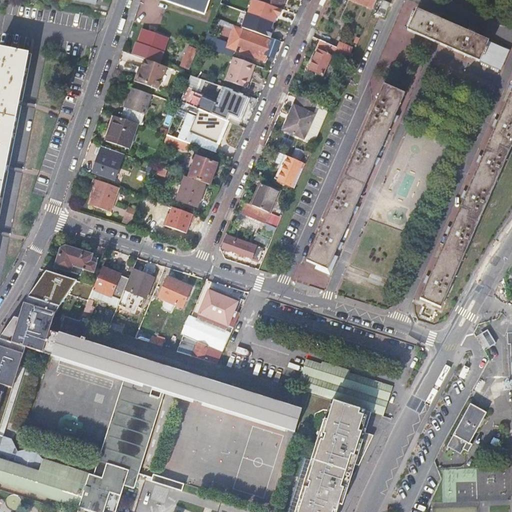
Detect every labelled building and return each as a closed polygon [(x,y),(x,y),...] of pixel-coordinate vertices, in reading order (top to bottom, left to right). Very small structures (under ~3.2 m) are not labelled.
[(164,0),(205,14),(210,0),(164,0)] [(259,0),(259,1),(281,9),(284,1),(281,0),(259,0)] [(349,0),(372,9),(375,0),(349,0)] [(470,36),(464,33),(434,20),(428,17),(413,11),(404,32),(476,64),(477,62),(499,72),(507,54),(485,44),(485,43),(470,36)] [(274,31),(276,25),(248,15),(243,30),(273,40),(276,31),(274,31)] [(333,40),(339,25),(330,21),(326,30),(330,32),(328,38),(333,40)] [(227,49),(266,63),(268,58),(275,60),(281,43),(273,40),(243,30),(235,27),(227,49)] [(159,65),(169,39),(143,29),(138,43),(137,43),(132,56),(145,60),(159,65)] [(204,45),(223,52),(226,44),(207,36),(204,45)] [(347,58),(349,52),(335,46),(319,39),(316,46),(334,53),(347,58)] [(338,41),(335,46),(349,52),(352,47),(338,41)] [(198,50),(190,46),(182,67),(189,70),(198,50)] [(0,47),(0,197),(29,53),(0,47)] [(322,74),(330,55),(316,49),(307,68),(322,74)] [(248,89),(256,66),(235,59),(227,82),(248,89)] [(168,69),(159,65),(145,60),(142,69),(140,68),(135,83),(159,92),(168,69)] [(511,84),(494,125),(492,130),(478,160),(476,166),(463,195),(461,201),(447,231),(444,237),(425,281),(422,287),(416,301),(438,311),(511,142),(511,84)] [(368,172),(371,166),(390,122),(392,117),(402,96),(381,86),(304,262),(315,267),(314,270),(327,276),(335,260),(330,258),(347,221),(349,215),(368,172)] [(130,87),(120,117),(137,123),(139,125),(150,94),(130,87)] [(225,120),(238,125),(240,120),(239,119),(245,105),(247,105),(249,98),(232,91),(232,90),(224,87),(217,104),(183,90),(179,100),(198,108),(225,120)] [(310,113),(315,103),(300,96),(296,106),(292,105),(282,129),(302,138),(313,114),(310,113)] [(176,108),(166,134),(215,152),(218,143),(216,142),(216,143),(189,131),(195,116),(176,108)] [(225,120),(198,108),(189,131),(216,143),(225,120)] [(128,149),(137,123),(120,117),(116,116),(111,130),(109,130),(105,140),(128,149)] [(113,179),(122,153),(101,145),(98,155),(92,171),(113,179)] [(291,191),(303,165),(276,154),(271,163),(277,166),(271,179),(282,184),(281,187),(291,191)] [(195,156),(188,177),(205,183),(208,184),(215,163),(195,156)] [(196,206),(205,183),(188,177),(184,176),(177,199),(196,206)] [(109,211),(118,187),(93,178),(91,186),(95,188),(89,204),(109,211)] [(255,185),(247,206),(266,214),(275,194),(255,185)] [(284,202),(286,203),(290,195),(279,191),(269,215),(279,219),(279,218),(281,214),(278,213),(284,202)] [(164,205),(147,199),(144,206),(152,209),(150,214),(159,217),(164,205)] [(279,219),(269,215),(266,214),(247,206),(243,204),(239,214),(274,230),(279,219)] [(125,213),(132,216),(135,209),(128,206),(125,213)] [(166,206),(163,214),(177,219),(180,211),(166,206)] [(194,224),(196,218),(183,213),(178,227),(191,232),(194,224)] [(259,234),(270,239),(274,230),(263,225),(259,234)] [(224,240),(222,239),(219,249),(221,249),(222,252),(226,253),(229,252),(256,262),(261,249),(225,237),(224,240)] [(96,260),(89,257),(90,255),(65,248),(58,250),(52,269),(77,276),(79,272),(82,273),(82,270),(91,273),(96,260)] [(126,279),(99,269),(92,286),(87,298),(102,303),(105,296),(117,301),(126,279)] [(144,299),(151,279),(131,271),(123,291),(144,299)] [(44,272),(0,336),(0,425),(24,347),(41,353),(42,349),(52,353),(58,335),(48,331),(54,314),(76,281),(44,272)] [(156,299),(179,309),(188,289),(165,279),(156,299)] [(197,315),(225,326),(235,303),(207,291),(197,315)] [(141,324),(135,339),(147,343),(150,337),(153,329),(141,324)] [(294,432),(300,412),(58,335),(52,353),(51,356),(63,360),(77,365),(83,367),(98,371),(104,373),(119,378),(123,379),(151,388),(294,434),(294,432)] [(195,342),(181,336),(177,344),(175,352),(217,365),(222,353),(195,342)] [(158,339),(150,337),(147,343),(160,347),(161,343),(157,342),(158,339)] [(305,360),(295,390),(306,394),(333,402),(370,414),(382,418),(391,387),(347,373),(348,371),(320,362),(319,364),(305,360)] [(123,379),(92,476),(102,479),(130,391),(149,397),(151,388),(123,379)] [(92,476),(87,474),(77,509),(85,511),(114,511),(122,487),(117,485),(122,471),(134,475),(158,400),(149,397),(130,391),(102,479),(92,476)] [(338,511),(344,498),(349,483),(345,482),(351,465),(358,467),(368,445),(359,443),(362,434),(364,434),(370,414),(333,402),(327,422),(324,421),(295,511),(338,511)] [(485,414),(469,404),(446,447),(460,455),(462,450),(467,453),(471,445),(469,444),(485,414)] [(364,434),(362,434),(359,443),(368,445),(372,437),(364,434)] [(0,435),(0,484),(77,509),(87,474),(42,460),(37,454),(23,449),(17,451),(10,439),(0,435)] [(134,475),(122,471),(117,485),(122,487),(131,490),(135,475),(134,475)]
